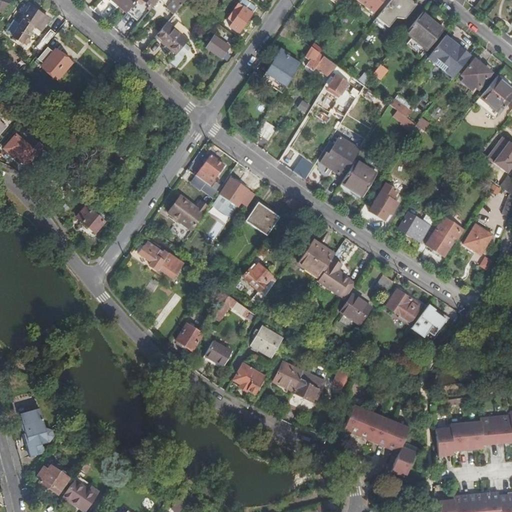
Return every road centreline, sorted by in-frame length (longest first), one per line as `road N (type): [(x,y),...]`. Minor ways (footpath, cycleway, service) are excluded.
road 1 (residential): [(91,282),(207,394),(327,452),(352,479),(353,511)]
road 2 (residential): [(203,123),(470,304)]
road 3 (residential): [(91,282),(203,123)]
road 4 (residential): [(55,0),(203,123)]
road 5 (residential): [(203,123),(288,0)]
road 6 (residential): [(0,176),(19,187),(91,282)]
